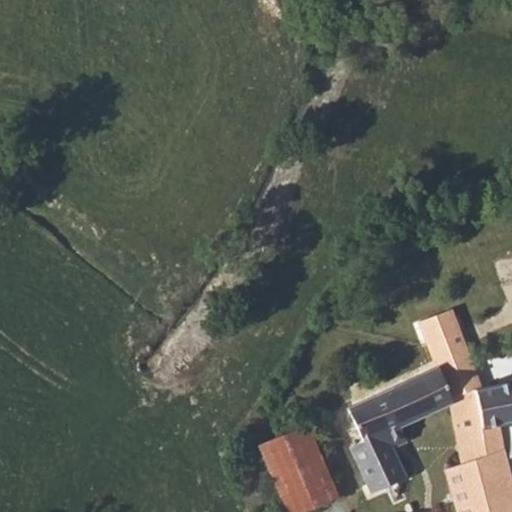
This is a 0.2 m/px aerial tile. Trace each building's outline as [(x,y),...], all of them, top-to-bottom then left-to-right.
[(376,395),(348,407),(363,442),(351,447),(369,494),(403,480),(393,451),(407,445),(399,423),(448,402),(450,401),(449,397),(437,369),(376,395)] [(511,380),(475,386),(482,427),(501,423),(511,421),(511,380)] [(474,459),(505,451),(501,423),(482,427),(475,386),(449,397),(450,401),(448,402),(460,463),(474,459)] [(307,424),(261,445),(288,511),(337,493),(307,424)] [(511,511),(511,477),(505,451),(474,459),(490,511),(511,511)] [(490,511),(474,459),(460,463),(449,466),(462,511),(490,511)]
